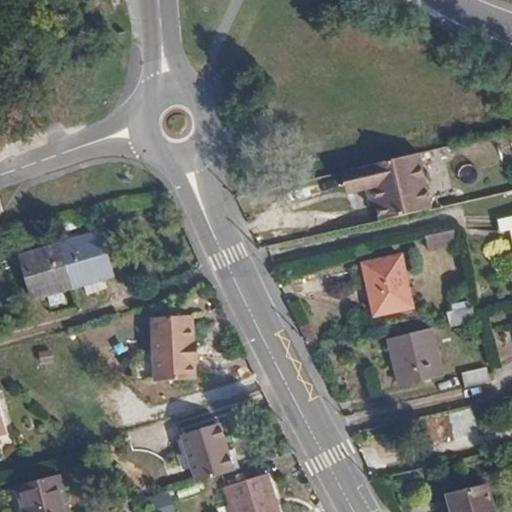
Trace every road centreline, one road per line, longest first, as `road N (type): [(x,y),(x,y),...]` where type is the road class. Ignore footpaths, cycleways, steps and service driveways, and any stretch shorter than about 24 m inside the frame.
road 1 (tertiary): [(194,159),(227,257),(357,511)]
road 2 (residential): [(0,175),(113,137),(144,137)]
